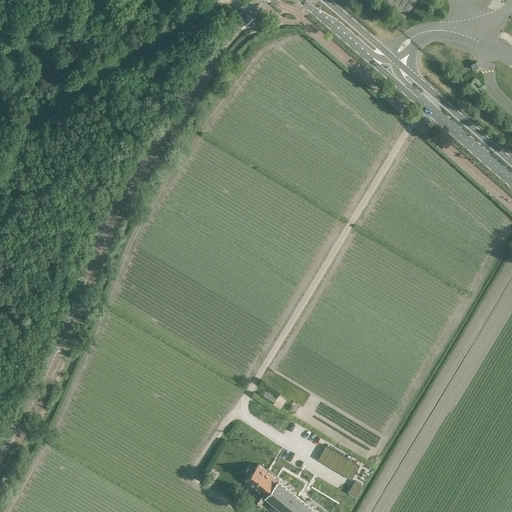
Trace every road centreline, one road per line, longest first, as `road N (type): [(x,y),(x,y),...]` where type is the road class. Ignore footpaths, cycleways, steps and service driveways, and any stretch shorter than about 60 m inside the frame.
road 1 (tertiary): [(0,453),(117,195),(235,31)]
road 2 (secondary): [(302,0),(511,181)]
road 3 (track): [(0,140),(217,0)]
road 4 (secondary): [(511,162),(326,0)]
